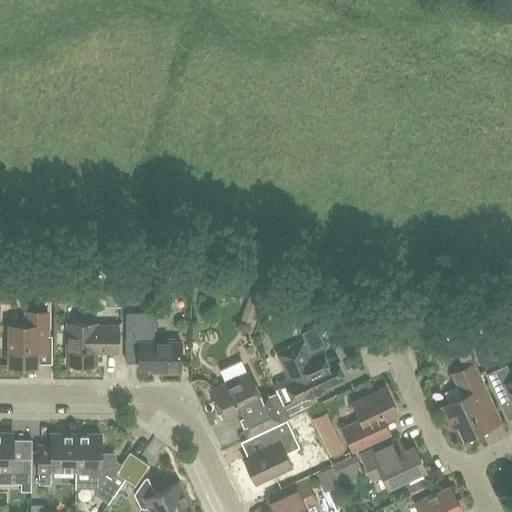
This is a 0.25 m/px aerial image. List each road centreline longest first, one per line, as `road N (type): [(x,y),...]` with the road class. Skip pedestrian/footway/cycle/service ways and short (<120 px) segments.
road 1 (residential): [(233,511),(198,432),(178,411),(140,398),(0,396)]
road 2 (residential): [(468,470),(449,457),(393,356)]
